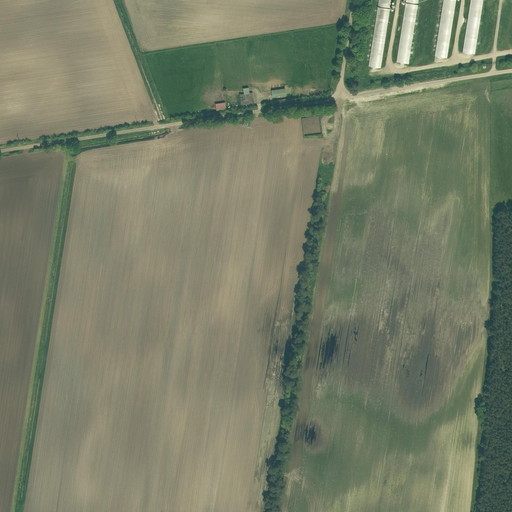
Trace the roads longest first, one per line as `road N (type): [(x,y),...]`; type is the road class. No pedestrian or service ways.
road 1 (track): [(7,511),(63,140)]
road 2 (unclassified): [(340,97),(0,150)]
road 3 (unclassified): [(340,97),(511,70)]
